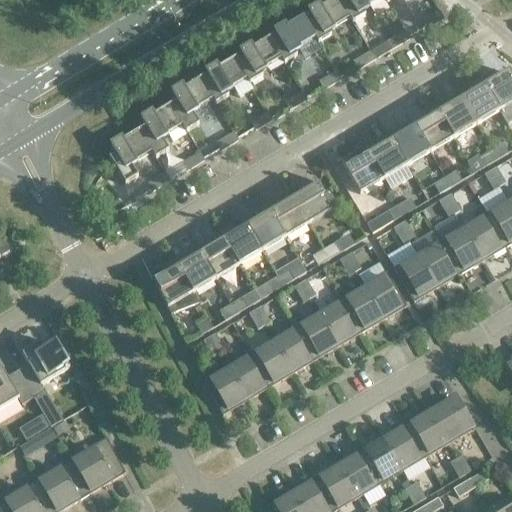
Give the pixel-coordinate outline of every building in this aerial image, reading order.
[(353,24),(338,0),(335,0),(303,19),(319,44),(331,37),(330,35),(335,32),(333,29),(349,20),(352,24),(353,24)] [(387,4),(384,0),(338,0),(353,24),(365,17),(364,15),(369,12),(368,9),(383,0),(386,4),(387,4)] [(421,23),(426,31),(443,21),(438,13),(421,23)] [(319,44),(303,19),(269,39),(284,65),(297,57),(296,56),(301,53),(299,50),(315,40),(318,45),(319,44)] [(387,43),(392,51),(409,41),(404,33),(387,43)] [(284,65),(269,39),(235,59),(250,85),(263,78),(262,76),(267,73),(265,70),(281,60),(284,65)] [(353,64),(358,71),(375,61),(370,53),(353,64)] [(250,85),(235,59),(201,80),(216,105),(228,98),(227,96),(232,93),(231,90),(247,81),(249,85),(250,85)] [(319,84),(323,92),(340,82),(336,74),(319,84)] [(493,75),(481,82),(499,113),(511,105),(511,80),(509,75),(497,82),(493,75)] [(216,105),(201,80),(173,96),(176,102),(170,106),(186,133),(199,126),(193,116),(198,113),(197,111),(213,101),(215,105),(216,105)] [(499,113),(481,82),(468,90),(472,97),(462,103),(476,127),(499,113)] [(285,104),(289,112),(306,102),(302,94),(285,104)] [(447,102),(434,110),(453,141),(476,127),(462,103),(451,109),(447,102)] [(186,133),(170,106),(142,123),(146,129),(140,133),(156,160),(168,152),(163,143),(168,140),(166,137),(182,128),(186,134),(186,133)] [(453,141),(434,110),(422,117),(426,124),(415,130),(430,154),(453,141)] [(250,124),(255,132),(272,122),(267,114),(250,124)] [(401,130),(388,137),(406,168),(430,154),(415,130),(405,137),(401,130)] [(156,160),(140,133),(112,149),(115,155),(109,159),(125,187),(138,179),(132,169),(137,166),(135,164),(152,154),(155,160),(156,160)] [(216,145),(221,153),(238,142),(233,135),(216,145)] [(406,168),(388,137),(376,145),(380,151),(369,158),(383,182),(406,168)] [(502,146),(491,152),(496,162),(508,155),(502,146)] [(496,162),(491,152),(480,159),(485,169),(496,162)] [(182,165),(187,173),(204,163),(199,155),(182,165)] [(360,196),(383,182),(369,158),(358,164),(354,157),(341,165),(360,196)] [(505,185),(496,169),(490,173),(499,189),(505,185)] [(456,173),(444,180),(450,190),(461,183),(456,173)] [(499,189),(490,173),(484,177),(493,192),(499,189)] [(148,185),(152,193),(169,183),(165,175),(148,185)] [(450,190),(444,180),(433,187),(439,196),(450,190)] [(304,196),(294,202),(308,227),(332,212),(313,181),(300,189),(304,196)] [(460,212),(450,196),(444,200),(453,216),(460,212)] [(453,216),(444,200),(438,204),(447,219),(453,216)] [(409,201),(398,207),(404,217),(415,210),(409,201)] [(279,202),(266,209),(285,240),(308,227),(294,202),(283,209),(279,202)] [(511,246),(511,210),(508,203),(485,216),(505,250),(511,246)] [(404,217),(398,207),(387,214),(393,224),(404,217)] [(285,240),(266,209),(254,217),(258,224),(247,230),(262,254),(285,240)] [(505,250),(485,216),(462,230),(483,264),(505,250)] [(414,239),(405,223),(399,227),(408,242),(414,239)] [(408,242),(399,227),(393,231),(402,246),(408,242)] [(233,229),(220,237),(239,268),(262,254),(247,230),(237,236),(233,229)] [(483,264),(462,230),(439,243),(460,277),(483,264)] [(239,268),(220,237),(208,244),(212,251),(201,257),(215,281),(239,268)] [(460,277),(439,243),(417,256),(437,291),(460,277)] [(334,245),(323,252),(328,262),(340,255),(334,245)] [(328,262),(323,252),(312,259),(317,268),(328,262)] [(360,271),(351,255),(345,259),(354,274),(360,271)] [(437,291),(417,256),(393,270),(414,305),(437,291)] [(186,257),(174,264),(192,295),(215,281),(201,257),(190,264),(186,257)] [(354,274),(345,259),(339,263),(348,278),(354,274)] [(192,295),(174,264),(161,272),(165,278),(154,285),(155,286),(157,291),(171,317),(198,306),(192,295)] [(288,273),(277,279),(282,289),(294,282),(288,273)] [(407,309),(386,275),(363,289),(383,323),(407,309)] [(282,289),(277,279),(265,286),(271,296),(282,289)] [(315,298),(306,282),(300,286),(309,301),(315,298)] [(309,301),(300,286),(293,289),(303,305),(309,301)] [(383,323),(363,289),(340,302),(360,336),(383,323)] [(241,300),(230,307),(236,316),(247,310),(241,300)] [(360,336),(340,302),(317,315),(338,350),(360,336)] [(236,316),(230,307),(219,314),(225,323),(236,316)] [(270,325),(260,309),(254,313),(263,328),(270,325)] [(263,328),(254,313),(248,316),(257,332),(263,328)] [(338,350),(317,315),(295,329),(315,363),(338,350)] [(196,327),(201,337),(213,330),(207,321),(196,327)] [(315,363),(295,329),(272,342),(292,377),(315,363)] [(224,351),(215,336),(209,340),(218,355),(224,351)] [(218,355),(209,340),(203,343),(212,359),(218,355)] [(292,377),(272,342),(249,356),(270,390),(292,377)] [(29,369),(19,375),(33,400),(45,393),(41,387),(69,370),(60,353),(59,353),(55,346),(44,353),(40,346),(22,357),(29,369)] [(270,390),(249,356),(226,369),(247,404),(270,390)] [(0,411),(18,401),(22,407),(33,400),(19,375),(8,382),(1,369),(0,369),(0,411)] [(247,404),(226,369),(204,383),(222,418),(247,404)] [(62,423),(45,393),(33,400),(51,430),(62,423)] [(451,399),(427,413),(447,448),(471,434),(451,399)] [(447,448),(427,413),(404,427),(425,461),(447,448)] [(66,421),(54,429),(58,436),(70,428),(66,421)] [(425,461),(404,427),(381,440),(402,475),(425,461)] [(107,440),(70,462),(91,496),(125,476),(107,440)] [(402,475),(381,440),(359,454),(379,488),(402,475)] [(31,442),(19,449),(25,459),(37,452),(31,442)] [(379,488),(359,454),(336,467),(356,501),(379,488)] [(461,458),(455,462),(464,477),(471,473),(461,458)] [(64,511),(91,496),(70,462),(37,482),(54,511),(64,511)] [(464,477),(455,462),(449,465),(458,481),(464,477)] [(338,511),(356,501),(336,467),(313,481),(332,511),(338,511)] [(488,482),(483,473),(468,482),(473,491),(488,482)] [(332,511),(313,481),(291,494),(301,511),(332,511)] [(54,511),(37,482),(3,502),(8,511),(54,511)] [(473,491),(468,482),(453,491),(458,500),(473,491)] [(416,485),(410,488),(419,504),(425,500),(416,485)] [(419,504),(410,488),(404,492),(413,508),(419,504)] [(301,511),(291,494),(267,508),(269,511),(301,511)] [(511,511),(511,503),(509,498),(486,511),(485,511),(511,511)] [(437,511),(442,509),(437,500),(422,509),(423,511),(437,511)] [(0,511),(8,511),(3,502),(0,503),(0,511)]
